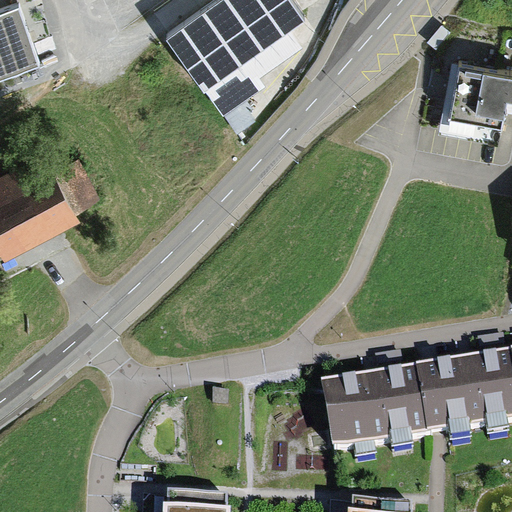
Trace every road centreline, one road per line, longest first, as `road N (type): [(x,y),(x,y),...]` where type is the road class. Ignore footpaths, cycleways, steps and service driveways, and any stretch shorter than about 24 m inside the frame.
road 1 (tertiary): [(402,0),(280,140),(88,329)]
road 2 (residential): [(137,384),(511,321)]
road 3 (residential): [(137,384),(109,442),(99,511)]
